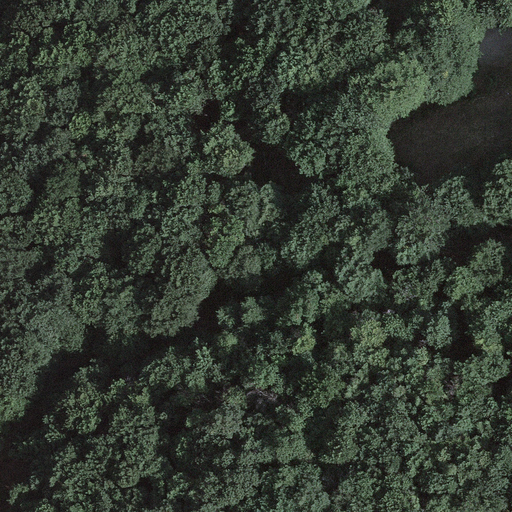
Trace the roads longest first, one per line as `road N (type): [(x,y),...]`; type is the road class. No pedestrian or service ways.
road 1 (track): [(465,59),(0,431)]
road 2 (track): [(511,240),(382,255),(30,401)]
